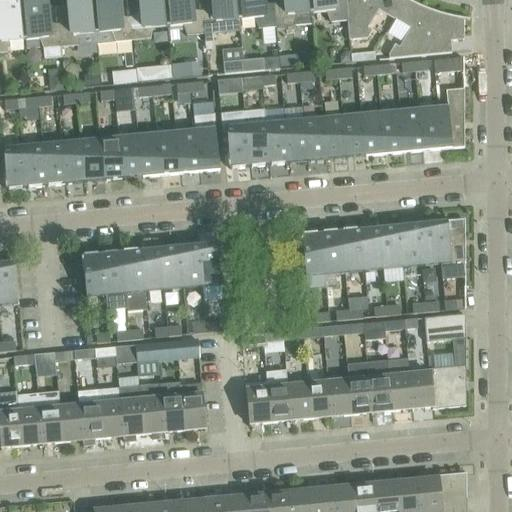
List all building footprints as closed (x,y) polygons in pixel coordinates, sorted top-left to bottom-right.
[(69,7),(57,8),(61,49),(79,47),(97,46),(92,0),(81,0),(68,1),(69,7)] [(115,44),(132,42),(129,2),(117,3),(116,0),(92,0),(97,46),(115,44)] [(152,29),(167,28),(164,0),(140,0),(141,0),(129,2),(132,42),(150,41),(152,29)] [(164,0),(167,28),(182,27),(186,37),(204,35),(200,0),(164,0)] [(200,0),(204,35),(206,51),(212,51),(214,35),(240,32),(239,21),(236,0),(200,0)] [(258,30),(276,29),(273,0),(236,0),(239,21),(254,20),(258,30)] [(311,25),(310,15),(309,0),(273,0),(276,29),(311,25)] [(309,0),(310,15),(325,13),(330,24),(347,22),(349,41),(345,0),(309,0)] [(345,0),(349,41),(367,40),(371,32),(367,30),(378,11),(394,20),(405,0),(345,0)] [(413,4),(406,0),(405,0),(394,20),(410,30),(399,48),(394,46),(388,56),(389,60),(451,54),(450,42),(463,41),(463,21),(469,22),(470,20),(461,19),(453,18),(445,16),(437,13),(430,11),(429,11),(421,7),(413,4)] [(44,3),(20,6),(24,42),(39,40),(43,51),(44,61),(62,59),(61,49),(57,8),(45,9),(44,3)] [(0,54),(7,54),(9,43),(24,42),(20,6),(0,7),(0,54)] [(344,53),(340,58),(340,65),(351,64),(351,56),(350,53),(344,53)] [(363,63),(375,61),(374,53),(362,55),(363,63)] [(363,63),(362,55),(351,56),(351,64),(363,63)] [(295,56),(279,57),(280,69),(296,67),(295,56)] [(434,75),(463,73),(463,59),(433,62),(434,75)] [(243,62),(244,74),(264,72),(263,60),(243,62)] [(224,76),(244,74),(243,62),(223,64),(224,76)] [(199,63),(185,65),(186,79),(200,77),(199,63)] [(428,72),(427,63),(414,64),(415,73),(428,72)] [(415,73),(414,64),(401,65),(402,74),(415,73)] [(390,75),(389,66),(376,67),(377,77),(390,75)] [(377,77),(376,67),(363,69),(364,78),(377,77)] [(351,79),(351,70),(337,71),(338,80),(351,79)] [(338,80),(337,71),(324,72),(325,81),(338,80)] [(135,72),(127,73),(128,85),(136,84),(135,72)] [(313,83),(312,74),(299,75),(300,84),(313,83)] [(300,84),(299,75),(286,76),(287,85),(300,84)] [(100,76),(84,77),(85,88),(101,86),(100,76)] [(275,86),(274,77),(261,78),(262,88),(275,86)] [(262,88),(261,78),(248,80),(249,89),(262,88)] [(64,80),(49,82),(50,92),(65,90),(64,80)] [(242,89),(241,80),(228,82),(229,91),(242,89)] [(203,93),(202,84),(189,85),(190,94),(203,93)] [(190,94),(189,85),(176,86),(177,95),(190,94)] [(165,97),(164,88),(151,89),(152,98),(165,97)] [(152,98),(151,89),(138,90),(139,99),(152,98)] [(447,108),(437,109),(441,151),(464,149),(464,90),(445,92),(447,108)] [(126,100),(126,91),(113,92),(113,101),(126,100)] [(113,101),(113,92),(100,94),(100,103),(113,101)] [(88,104),(87,95),(75,96),(76,105),(88,104)] [(76,105),(75,96),(61,97),(62,106),(76,105)] [(51,107),(50,98),(37,100),(38,109),(51,107)] [(38,109),(37,100),(24,101),(25,110),(38,109)] [(18,111),(17,101),(4,103),(5,112),(18,111)] [(437,109),(418,110),(422,153),(441,151),(437,109)] [(404,154),(422,153),(418,110),(400,112),(404,154)] [(264,112),(244,113),(249,169),(269,167),(265,125),(264,112)] [(385,156),(404,154),(400,112),(381,114),(385,156)] [(225,128),(228,155),(227,155),(228,168),(229,168),(229,170),(231,170),(231,171),(249,169),(244,113),(220,115),(221,128),(225,128)] [(381,114),(361,116),(365,158),(385,156),(381,114)] [(193,118),(195,131),(199,174),(219,172),(214,115),(213,116),(193,118)] [(365,158),(361,116),(342,117),(346,159),(365,157),(365,158)] [(342,117),(322,119),(326,161),(346,159),(342,117)] [(322,119),(303,121),(307,162),(326,161),(322,119)] [(303,121),(284,123),(288,164),(307,162),(303,121)] [(284,164),(288,164),(284,123),(265,125),(269,167),(284,165),(284,164)] [(199,174),(195,131),(176,133),(180,175),(199,174)] [(161,177),(180,175),(176,133),(157,135),(161,177)] [(161,177),(157,135),(138,137),(142,178),(142,179),(161,177)] [(122,180),(142,178),(138,137),(118,139),(122,180)] [(122,180),(118,139),(99,140),(103,182),(122,180)] [(103,182),(99,140),(80,142),(84,183),(95,182),(103,182)] [(61,144),(65,185),(84,183),(80,142),(61,144)] [(61,144),(42,146),(46,188),(61,186),(65,185),(61,144)] [(42,146),(22,148),(26,190),(46,188),(42,146)] [(26,190),(22,148),(2,150),(4,176),(5,189),(6,189),(6,191),(8,191),(8,192),(26,190)] [(436,224),(440,266),(442,281),(464,279),(465,279),(464,221),(436,224)] [(417,226),(421,268),(440,266),(436,224),(418,225),(418,226),(417,226)] [(400,228),(404,269),(421,268),(417,226),(400,228)] [(379,230),(383,271),(404,269),(400,228),(379,230)] [(360,232),(364,273),(383,271),(379,230),(360,232)] [(341,232),(345,275),(364,273),(360,232),(355,232),(355,231),(341,232)] [(320,234),(324,277),(345,275),(341,232),(320,234)] [(324,277),(320,234),(303,236),(303,237),(301,237),(301,239),(300,239),(301,252),(302,252),(305,277),(301,278),(302,291),(325,289),(324,277)] [(218,244),(198,246),(202,288),(222,286),(222,287),(218,244)] [(183,290),(202,288),(198,246),(179,248),(179,249),(183,290)] [(179,249),(160,250),(164,292),(183,290),(179,249)] [(145,294),(164,292),(160,250),(141,252),(145,294)] [(136,252),(121,253),(127,310),(127,313),(146,311),(145,294),(141,252),(136,253),(136,252)] [(121,253),(101,255),(105,298),(106,312),(127,310),(121,253)] [(105,298),(101,255),(83,257),(84,258),(82,258),(82,260),(81,260),(82,273),(83,273),(85,299),(95,298),(105,298)] [(17,307),(18,306),(14,263),(0,264),(0,307),(17,306),(17,307)] [(445,312),(458,311),(457,302),(443,303),(445,312)] [(438,304),(425,305),(426,314),(439,313),(438,304)] [(426,314),(425,305),(412,306),(413,315),(426,314)] [(387,317),(400,316),(399,307),(386,308),(387,317)] [(374,319),(387,317),(386,308),(373,310),(374,319)] [(349,321),(362,320),(361,311),(348,312),(349,321)] [(336,322),(349,321),(348,312),(335,313),(336,322)] [(317,324),(329,323),(328,314),(316,315),(317,324)] [(425,332),(465,329),(465,316),(424,320),(425,332)] [(416,321),(403,322),(404,331),(417,330),(416,321)] [(404,331),(403,322),(390,323),(391,332),(404,331)] [(206,335),(219,333),(218,324),(205,325),(206,335)] [(385,341),(383,324),(363,326),(364,335),(365,343),(385,341)] [(192,327),(193,336),(206,335),(205,325),(192,327)] [(351,336),(364,335),(363,326),(350,327),(351,336)] [(180,328),(167,329),(168,338),(181,337),(180,328)] [(336,337),(335,328),(322,330),(323,339),(336,337)] [(168,338),(167,329),(154,330),(155,339),(168,338)] [(464,341),(465,341),(465,329),(425,332),(426,344),(464,341)] [(303,341),(323,339),(322,330),(302,332),(303,341)] [(130,342),(143,341),(142,331),(129,333),(130,342)] [(302,332),(282,334),(283,342),(303,341),(302,332)] [(117,343),(130,342),(129,333),(116,334),(117,343)] [(282,334),(265,335),(266,344),(283,342),(282,334)] [(96,345),(110,344),(109,335),(96,336),(96,345)] [(240,337),(241,350),(267,347),(265,335),(240,337)] [(196,341),(175,343),(176,352),(177,352),(177,357),(198,355),(196,341)] [(1,345),(2,354),(15,353),(14,343),(1,345)] [(158,354),(176,352),(175,343),(155,345),(157,362),(159,361),(158,354)] [(155,345),(135,347),(136,364),(157,362),(155,345)] [(135,347),(115,349),(116,366),(136,364),(135,347)] [(432,409),(432,411),(466,408),(465,348),(454,349),(455,369),(429,371),(428,371),(428,375),(429,375),(432,409)] [(95,360),(108,359),(107,350),(94,351),(95,360)] [(95,360),(94,351),(87,352),(73,353),(74,362),(95,360)] [(67,363),(66,354),(54,355),(54,364),(67,363)] [(54,364),(54,355),(41,356),(41,365),(54,364)] [(23,358),(13,359),(14,368),(34,366),(33,357),(23,358)] [(407,361),(387,363),(392,413),(412,411),(409,377),(407,361)] [(387,363),(367,365),(371,414),(392,413),(387,363)] [(367,365),(346,366),(348,382),(351,416),(371,414),(367,365)] [(285,372),(265,374),(266,384),(270,424),(290,422),(287,388),(285,372)] [(409,377),(412,411),(432,409),(429,375),(428,375),(409,377)] [(348,382),(327,384),(331,418),(351,416),(348,382)] [(159,386),(164,434),(184,432),(180,387),(180,384),(159,386)] [(266,384),(245,386),(245,392),(249,426),(270,424),(266,384)] [(327,384),(307,386),(310,420),(331,418),(327,384)] [(201,385),(180,387),(184,432),(205,430),(201,385)] [(164,434),(159,386),(139,388),(143,436),(152,435),(152,441),(159,441),(164,441),(164,434)] [(307,386),(287,388),(290,422),(310,420),(307,386)] [(118,390),(122,433),(123,438),(123,445),(129,444),(135,443),(135,437),(143,436),(139,388),(118,390)] [(102,440),(123,438),(122,433),(118,390),(98,392),(102,440)] [(98,392),(78,394),(79,408),(82,442),(83,448),(87,448),(94,447),(93,441),(102,440),(98,392)] [(21,448),(17,398),(16,394),(0,395),(0,447),(0,450),(21,448)] [(57,394),(37,396),(42,446),(62,444),(59,410),(57,394)] [(37,396),(17,398),(21,448),(42,446),(37,396)] [(82,442),(79,408),(59,410),(62,444),(82,442)] [(438,478),(439,491),(466,488),(466,476),(466,475),(438,478)] [(441,511),(440,503),(439,491),(438,478),(437,478),(438,480),(416,482),(418,511),(441,511)] [(418,511),(416,482),(395,485),(397,511),(418,511)] [(375,511),(397,511),(395,485),(373,487),(375,511)] [(375,511),(373,487),(352,489),(353,511),(375,511)] [(466,500),(466,488),(439,491),(440,503),(466,500)] [(332,511),(353,511),(352,489),(330,491),(332,511)] [(332,511),(330,491),(309,493),(310,511),(332,511)] [(288,511),(310,511),(309,493),(287,495),(288,511)] [(288,511),(287,495),(266,497),(266,511),(288,511)] [(245,511),(266,511),(266,497),(244,499),(245,511)] [(245,511),(244,499),(223,501),(223,511),(245,511)] [(440,503),(441,511),(466,511),(466,500),(440,503)] [(202,511),(223,511),(223,501),(201,503),(202,511)] [(202,511),(201,503),(180,505),(180,511),(202,511)]
